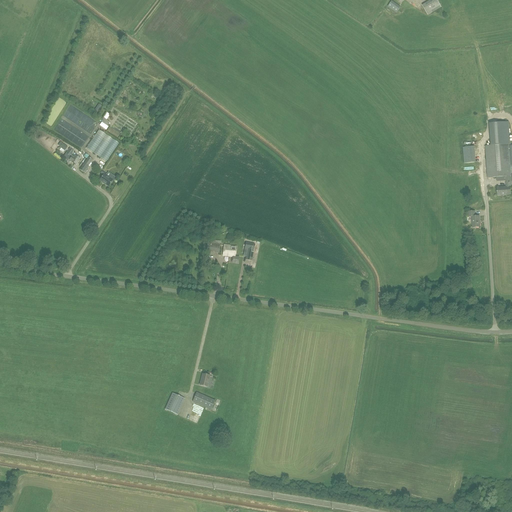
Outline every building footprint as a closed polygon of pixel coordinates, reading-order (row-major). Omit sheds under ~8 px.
[(431,0),(433,2),(427,6),(430,10),(429,11),(431,13),(441,5),(437,0),(431,0)] [(400,7),(392,1),(388,7),(397,13),(400,7)] [(511,146),(510,146),(508,122),(492,123),(494,145),(486,146),(488,178),(496,177),(497,182),(506,181),(506,187),(511,187),(510,183),(511,182),(511,146)] [(99,130),(86,148),(106,162),(119,144),(99,130)] [(475,163),(474,147),(464,147),(465,163),(475,163)] [(75,155),(74,157),(71,155),(74,151),(70,149),(67,154),(71,158),(70,160),(77,165),(81,159),(75,155)] [(79,170),(83,173),(93,160),(89,157),(79,170)] [(99,180),(108,186),(113,180),(108,176),(109,175),(102,171),(101,173),(103,175),(99,180)] [(511,195),(511,187),(506,187),(497,188),(498,196),(511,195)] [(469,212),(469,217),(472,217),(473,228),(481,227),(480,216),(476,216),(475,211),(469,212)] [(221,242),(213,241),(211,240),(211,243),(208,243),(207,251),(220,253),(221,242)] [(252,261),(255,245),(246,243),(245,248),(248,249),(246,260),(252,261)] [(236,246),(232,246),(224,245),(224,256),(233,256),(233,262),(239,263),(240,257),(236,256),(236,246)] [(207,387),(210,376),(202,374),(199,385),(207,387)] [(165,409),(178,414),(185,398),(172,393),(165,409)] [(196,393),(193,401),(211,409),(215,402),(196,393)]
